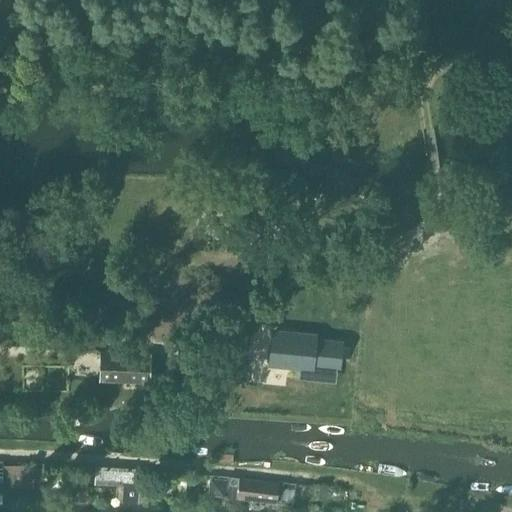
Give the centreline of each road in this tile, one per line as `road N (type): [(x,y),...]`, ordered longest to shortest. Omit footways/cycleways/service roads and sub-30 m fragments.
road 1 (track): [(0,51),(348,45),(366,0)]
road 2 (track): [(259,310),(332,254),(393,245),(433,216),(426,128)]
road 3 (track): [(511,49),(485,50),(429,78),(426,128)]
